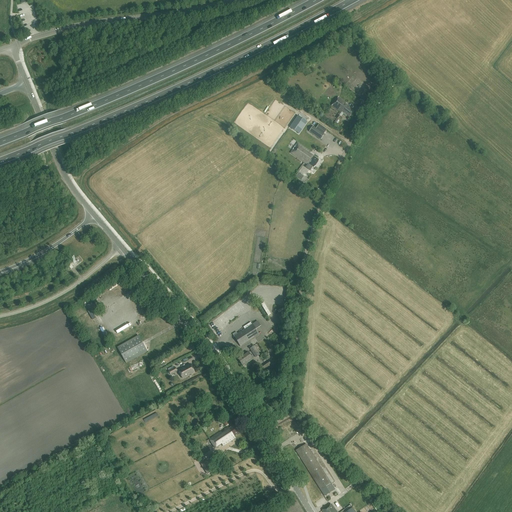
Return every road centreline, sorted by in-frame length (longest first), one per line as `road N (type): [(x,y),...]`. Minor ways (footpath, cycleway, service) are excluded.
road 1 (track): [(260,431),(291,411),(301,269),(323,194),(396,82)]
road 2 (motorway): [(0,160),(154,98),(352,0)]
road 3 (motorway): [(315,0),(0,142)]
road 4 (secondary): [(310,511),(215,359),(121,246)]
road 5 (tertiary): [(17,43),(233,0)]
road 6 (secondary): [(94,215),(58,163),(26,82)]
road 7 (track): [(168,511),(252,470),(279,492),(295,487)]
road 8 (unclassified): [(0,316),(56,296),(121,246)]
